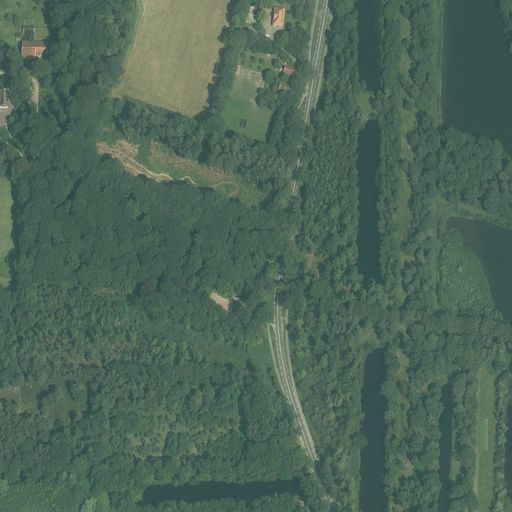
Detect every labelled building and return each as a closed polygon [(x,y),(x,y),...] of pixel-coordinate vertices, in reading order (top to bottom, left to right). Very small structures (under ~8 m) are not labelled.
[(273,15),(275,15),(274,21),(273,20),(273,26),(283,27),(285,10),(274,9),(273,15)] [(22,59),(35,60),(35,56),(53,57),(53,44),(23,43),(22,59)] [(283,75),(295,79),(297,70),(286,67),(283,75)] [(293,86),(281,82),(278,93),(290,96),(293,86)] [(0,92),(0,108),(8,108),(8,92),(0,92)]
